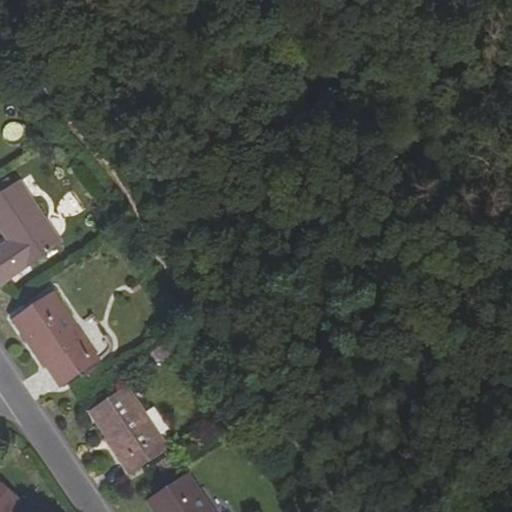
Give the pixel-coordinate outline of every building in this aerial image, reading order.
[(26,142),(23,123),(5,126),(8,145),(26,142)] [(21,183),(0,196),(0,228),(9,243),(0,249),(0,285),(62,245),(21,183)] [(54,294),(16,318),(63,386),(100,361),(54,294)] [(129,388),(92,412),(122,457),(119,459),(129,474),(168,448),(129,388)] [(216,511),(190,474),(151,500),(158,511),(216,511)] [(0,479),(0,511),(19,511),(27,503),(0,479)]
